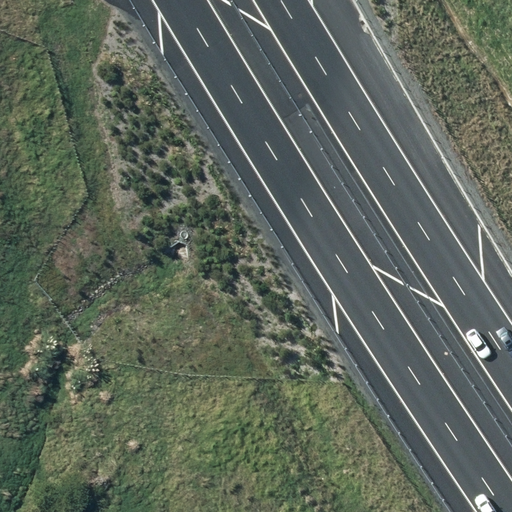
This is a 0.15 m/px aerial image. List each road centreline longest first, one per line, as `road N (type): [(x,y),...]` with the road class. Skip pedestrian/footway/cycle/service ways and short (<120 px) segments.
road 1 (motorway): [(507,511),(181,0)]
road 2 (motorway): [(276,0),(511,357)]
